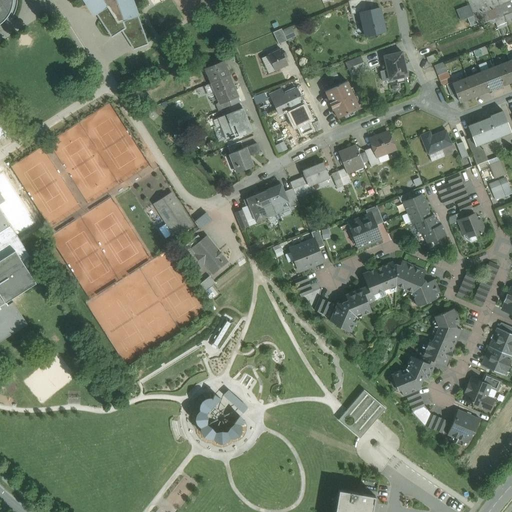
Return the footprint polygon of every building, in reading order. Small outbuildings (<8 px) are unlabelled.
[(0,0),(0,23),(2,22),(3,20),(4,20),(6,17),(8,15),(10,12),(13,13),(14,11),(15,9),(15,7),(16,5),(16,2),(16,0),(0,0)] [(85,0),(94,13),(99,10),(104,17),(101,19),(111,35),(124,27),(125,29),(128,28),(135,47),(148,43),(137,13),(134,14),(132,8),(133,8),(130,0),(85,0)] [(365,0),(350,0),(348,1),(351,14),(360,12),(368,10),(365,0)] [(511,0),(467,0),(474,16),(511,0)] [(511,0),(474,16),(478,26),(504,15),(511,12),(511,0)] [(368,10),(360,12),(366,36),(385,32),(379,7),(368,10)] [(286,41),(281,29),(273,33),(278,44),(286,41)] [(281,50),(268,56),(275,70),(288,64),(281,50)] [(402,52),(384,56),(387,70),(380,71),(383,81),(389,80),(390,80),(396,78),(397,83),(405,82),(404,77),(407,76),(402,52)] [(434,54),(426,57),(428,63),(437,60),(434,54)] [(361,56),(345,62),(350,74),(365,68),(361,56)] [(224,61),(206,68),(207,68),(212,83),(230,75),(224,61)] [(444,62),(434,66),(436,71),(446,67),(444,62)] [(511,68),(509,62),(495,67),(502,85),(511,81),(511,68)] [(200,63),(186,68),(189,75),(207,68),(206,68),(202,69),(200,63)] [(446,67),(436,71),(438,76),(447,72),(448,72),(446,67)] [(495,67),(481,73),(488,91),(502,85),(495,67)] [(447,72),(438,76),(440,81),(449,77),(447,72)] [(481,73),(467,78),(474,96),(488,91),(481,73)] [(212,83),(219,102),(220,104),(230,100),(238,96),(230,75),(212,83)] [(449,77),(440,81),(442,86),(446,84),(451,82),(449,77)] [(453,84),(452,84),(456,94),(459,102),(474,96),(467,78),(453,84)] [(347,81),(325,92),(329,100),(328,101),(330,104),(331,103),(332,107),(331,107),(332,110),(333,110),(334,111),(337,118),(360,108),(347,81)] [(451,82),(446,84),(451,96),(456,94),(452,84),(453,84),(452,82),(451,82)] [(303,103),(297,89),(284,95),(281,89),(269,94),(277,110),(288,105),(302,134),(312,130),(300,105),(303,103)] [(230,100),(220,104),(219,102),(216,104),(219,111),(229,107),(232,106),(230,100)] [(232,106),(229,107),(231,113),(242,109),(240,103),(232,106)] [(231,113),(216,119),(216,120),(221,118),(229,139),(230,139),(231,140),(233,139),(233,138),(251,131),(242,109),(231,113)] [(486,118),(494,139),(511,132),(503,111),(490,116),(490,117),(486,118)] [(0,118),(0,137),(9,132),(0,118)] [(494,139),(486,118),(468,126),(472,137),(476,146),(478,145),(494,139)] [(445,130),(431,136),(429,132),(421,135),(428,154),(451,144),(445,130)] [(388,132),(370,140),(373,147),(376,156),(377,156),(395,149),(388,132)] [(476,146),(472,137),(467,140),(471,151),(477,148),(476,146)] [(241,141),(227,146),(230,154),(244,148),(241,141)] [(463,142),(456,144),(462,160),(468,157),(463,142)] [(257,143),(246,148),(248,154),(251,153),(252,155),(260,152),(257,143)] [(482,150),(478,145),(476,146),(477,148),(471,151),(472,154),(482,150)] [(356,146),(338,153),(345,169),(347,173),(364,166),(356,146)] [(373,147),(364,151),(371,167),(380,164),(377,156),(376,156),(373,147)] [(230,154),(237,172),(246,169),(253,166),(248,154),(246,148),(245,148),(244,148),(230,154)] [(482,150),(472,154),(477,165),(488,160),(483,149),(482,150)] [(323,162),(302,171),(303,173),(304,176),(308,185),(309,185),(321,179),(322,181),(330,178),(323,162)] [(347,173),(345,169),(339,171),(345,185),(351,182),(347,173)] [(339,171),(331,174),(337,188),(345,185),(339,171)] [(457,173),(446,177),(449,184),(451,189),(453,195),(456,201),(467,196),(457,173)] [(304,176),(290,182),(294,191),(296,196),(311,190),(309,185),(308,185),(304,176)] [(511,190),(507,176),(489,183),(495,199),(511,192),(511,190)] [(449,184),(438,188),(440,194),(451,189),(449,184)] [(281,185),(266,190),(276,213),(284,210),(281,203),(287,201),(285,195),(281,185)] [(451,189),(440,194),(442,199),(453,195),(451,189)] [(266,190),(246,199),(244,200),(246,206),(249,205),(252,213),(264,208),(268,217),(276,213),(266,190)] [(294,191),(285,195),(287,194),(292,206),(298,203),(296,196),(294,191)] [(409,192),(398,197),(401,202),(403,201),(412,198),(409,192)] [(0,341),(28,324),(13,301),(8,305),(6,302),(36,283),(22,262),(31,256),(0,208),(0,203),(5,201),(0,193),(0,341)] [(412,198),(403,201),(412,224),(415,223),(415,222),(431,216),(430,216),(428,210),(429,210),(425,199),(424,199),(421,194),(412,198)] [(453,195),(442,199),(445,205),(456,201),(453,195)] [(467,196),(456,201),(460,213),(471,208),(467,196)] [(175,199),(158,210),(176,237),(192,226),(175,199)] [(377,206),(365,210),(368,216),(371,214),(376,225),(383,222),(377,206)] [(264,208),(252,213),(256,221),(268,217),(264,208)] [(460,213),(456,214),(458,220),(474,214),(471,208),(460,213)] [(242,210),(235,213),(241,229),(249,226),(242,210)] [(208,212),(197,221),(203,228),(214,220),(208,212)] [(458,220),(457,220),(463,234),(467,232),(469,237),(485,230),(480,219),(477,220),(474,213),(458,220)] [(368,216),(348,224),(358,248),(381,238),(376,225),(371,214),(368,216)] [(431,216),(415,222),(415,223),(420,234),(423,232),(427,243),(446,236),(441,224),(439,225),(437,220),(436,220),(434,214),(430,216),(431,216)] [(318,229),(311,232),(314,239),(318,248),(324,245),(318,229)] [(198,235),(184,246),(188,251),(191,248),(202,239),(198,235)] [(207,235),(206,236),(202,239),(191,248),(196,254),(195,254),(194,255),(195,255),(202,264),(203,265),(203,264),(204,264),(212,274),(213,274),(227,262),(228,262),(228,261),(222,254),(219,251),(207,236),(207,235)] [(314,239),(301,244),(303,248),(291,253),(299,272),(321,263),(316,251),(319,250),(318,248),(314,239)] [(256,244),(249,247),(252,255),(260,252),(256,244)] [(396,283),(398,269),(396,268),(395,268),(393,261),(375,269),(383,290),(390,287),(389,285),(395,283),(395,288),(396,288),(396,283)] [(398,269),(396,283),(404,286),(403,290),(404,291),(405,287),(414,290),(410,294),(411,294),(414,291),(417,297),(414,298),(417,306),(436,298),(435,294),(439,293),(434,279),(423,284),(422,282),(421,282),(426,271),(402,261),(398,269)] [(490,261),(472,302),(482,306),(499,266),(490,261)] [(375,269),(365,273),(366,275),(364,277),(367,286),(371,295),(372,295),(383,290),(375,269)] [(466,271),(457,296),(467,299),(476,275),(466,271)] [(215,284),(209,276),(200,284),(206,292),(215,284)] [(305,276),(294,280),(300,297),(312,292),(305,276)] [(371,295),(367,286),(362,288),(368,303),(374,301),(372,295),(371,295)] [(511,287),(511,288),(509,295),(507,294),(503,302),(506,302),(503,310),(511,313),(511,287)] [(361,288),(346,295),(346,294),(345,295),(348,302),(344,304),(344,305),(337,302),(337,303),(336,306),(331,317),(330,320),(329,321),(336,323),(335,324),(335,325),(351,332),(351,331),(357,317),(371,312),(368,303),(362,288),(361,288)] [(336,306),(319,299),(314,310),(331,317),(336,306)] [(435,334),(456,343),(461,330),(456,327),(455,323),(459,321),(454,308),(434,316),(438,326),(434,326),(434,327),(438,327),(435,334)] [(218,349),(234,322),(226,317),(210,344),(214,347),(218,349)] [(511,327),(501,323),(499,328),(510,333),(511,327)] [(499,328),(497,327),(496,328),(489,346),(511,356),(511,333),(510,333),(499,328)] [(421,360),(434,366),(435,362),(445,367),(449,359),(450,359),(453,353),(451,353),(456,343),(435,334),(433,341),(429,339),(426,348),(422,346),(422,347),(425,349),(421,360)] [(511,356),(489,346),(488,346),(489,347),(481,365),(504,375),(511,357),(511,356)] [(434,366),(421,360),(411,356),(408,363),(412,365),(409,371),(406,368),(405,369),(408,372),(402,374),(400,371),(391,374),(397,390),(400,389),(403,396),(421,388),(419,382),(421,377),(428,380),(434,366)] [(502,380),(485,373),(481,382),(490,386),(489,388),(496,391),(497,391),(502,380)] [(481,382),(472,378),(469,385),(468,384),(465,391),(466,392),(463,399),(489,410),(493,400),(496,391),(489,388),(490,386),(481,382)] [(248,408),(228,390),(223,396),(243,413),(248,408)] [(364,390),(363,391),(367,394),(359,402),(350,413),(359,421),(368,428),(385,409),(364,390)] [(423,407),(417,390),(406,395),(412,412),(423,407)] [(345,412),(338,420),(360,439),(366,431),(368,428),(359,421),(350,413),(359,402),(367,394),(363,391),(345,412)] [(192,427),(195,430),(196,434),(200,440),(206,443),(211,444),(216,447),(222,448),(228,446),(232,443),(238,442),(243,438),(247,432),(246,425),(245,422),(240,416),(234,423),(230,426),(227,431),(222,431),(215,432),(212,427),(207,424),(208,419),(207,413),(211,409),(214,404),(215,405),(221,399),(215,395),(215,393),(210,392),(204,394),(198,398),(195,403),(195,409),(191,413),(190,420),(192,427)] [(423,407),(412,412),(425,426),(430,415),(423,407)] [(480,419),(458,410),(459,410),(458,409),(447,435),(448,435),(457,439),(456,442),(456,443),(458,439),(467,443),(472,433),(473,434),(474,434),(480,419)] [(446,422),(430,415),(425,426),(442,433),(446,422)] [(372,511),(375,496),(339,490),(334,511),(372,511)]
